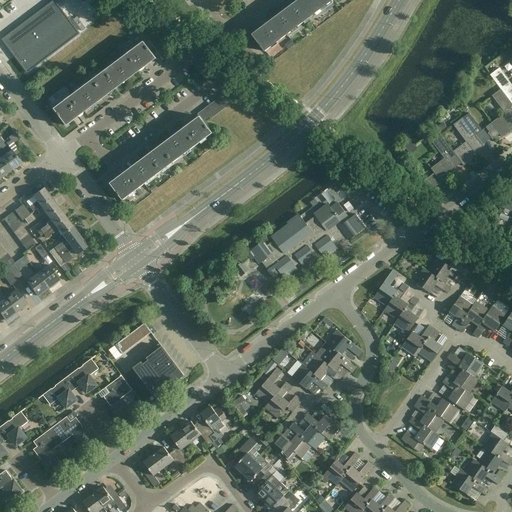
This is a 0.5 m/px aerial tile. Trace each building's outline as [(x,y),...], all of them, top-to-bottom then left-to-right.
[(297,0),(252,35),(265,52),(276,43),(277,43),(281,40),(281,39),(333,0),(297,0)] [(13,45),(9,48),(27,73),(79,34),(54,1),(7,36),(13,45)] [(77,17),(73,20),(82,31),(86,29),(77,17)] [(269,52),(274,61),(297,51),(292,41),(269,52)] [(66,100),(54,108),(66,126),(90,108),(156,59),(143,42),(132,51),(131,50),(127,54),(70,97),(70,96),(66,100)] [(501,89),(511,103),(511,84),(511,85),(499,68),(490,75),(500,89),(501,89)] [(232,88),(227,92),(234,102),(239,98),(232,88)] [(505,113),(491,123),(486,127),(490,132),(488,133),(493,140),(500,134),(502,137),(511,129),(510,127),(511,125),(511,103),(501,89),(500,89),(492,96),(502,108),(505,113)] [(227,92),(222,96),(229,105),(234,102),(227,92)] [(222,96),(217,99),(224,109),(229,105),(222,96)] [(217,99),(212,103),(220,113),(224,109),(217,99)] [(212,103),(207,107),(215,116),(220,113),(212,103)] [(210,120),(215,116),(207,107),(203,110),(210,120)] [(197,114),(199,117),(205,124),(210,120),(203,110),(197,114)] [(467,142),(453,152),(462,163),(461,163),(463,166),(473,159),(471,156),(484,146),(472,131),(479,126),(469,113),(454,125),(467,142)] [(212,133),(205,124),(199,117),(110,183),(123,200),(134,191),(134,192),(139,188),(195,146),(196,146),(200,143),(201,142),(212,133)] [(449,173),(461,163),(462,163),(453,152),(440,135),(431,141),(444,158),(431,169),(441,183),(451,175),(449,173)] [(0,158),(1,158),(11,171),(21,163),(11,150),(2,156),(0,152),(0,158)] [(0,177),(1,178),(11,171),(1,158),(0,158),(0,177)] [(467,165),(459,168),(467,185),(475,181),(467,165)] [(36,209),(51,198),(44,188),(33,196),(36,201),(29,207),(33,212),(36,209)] [(43,210),(48,217),(59,208),(51,198),(36,209),(39,213),(43,210)] [(287,223),(289,224),(271,238),(274,241),(266,246),(263,241),(247,253),(247,254),(253,249),(258,255),(254,257),(259,264),(262,262),(268,270),(267,271),(273,278),(274,278),(273,278),(280,273),(282,275),(282,274),(288,270),(290,274),(297,269),(295,266),(300,263),(302,265),(303,264),(302,264),(308,260),(310,264),(319,258),(317,255),(320,253),(322,255),(323,254),(328,250),(331,254),(337,249),(336,246),(343,241),(342,239),(346,236),(350,241),(367,228),(356,214),(349,219),(347,216),(348,216),(338,203),(331,208),(328,204),(314,215),(315,216),(306,223),(300,216),(298,214),(287,223)] [(22,221),(24,219),(30,216),(30,215),(23,205),(15,211),(22,221)] [(55,226),(66,217),(59,208),(48,217),(51,222),(40,230),(43,234),(55,226)] [(2,221),(3,220),(4,220),(7,224),(16,217),(12,212),(1,221),(2,221)] [(30,216),(24,219),(28,224),(33,220),(30,216)] [(16,217),(7,224),(10,228),(19,222),(16,217)] [(57,230),(62,235),(73,227),(66,217),(55,226),(43,234),(46,238),(57,230)] [(19,222),(10,228),(13,233),(22,226),(19,222)] [(22,226),(13,233),(17,237),(25,230),(22,226)] [(53,257),(80,237),(73,227),(62,235),(65,240),(49,252),(53,257)] [(17,237),(20,241),(29,235),(25,230),(17,237)] [(23,246),(32,239),(29,235),(20,241),(23,246)] [(87,246),(80,237),(53,257),(60,267),(72,258),(68,252),(72,249),(76,254),(78,253),(79,255),(84,251),(83,249),(87,246)] [(32,239),(23,246),(27,251),(36,244),(32,239)] [(42,258),(47,254),(40,244),(35,248),(42,258)] [(450,248),(441,261),(452,269),(456,272),(457,272),(466,258),(448,246),(448,247),(450,248)] [(0,264),(1,265),(11,258),(7,253),(0,258),(0,264)] [(464,277),(457,272),(456,272),(452,269),(441,261),(435,256),(434,257),(437,258),(428,271),(427,272),(439,279),(438,280),(443,282),(449,274),(455,278),(460,282),(464,277)] [(11,258),(1,265),(5,270),(14,263),(11,258)] [(477,266),(472,263),(468,268),(473,272),(477,266)] [(25,281),(21,274),(13,264),(8,268),(17,280),(20,284),(25,281)] [(37,273),(48,288),(58,280),(47,265),(37,273)] [(451,287),(443,282),(438,280),(439,279),(427,272),(428,271),(422,267),(421,267),(423,269),(414,281),(413,280),(412,280),(430,293),(435,284),(442,289),(441,289),(447,293),(451,287)] [(17,280),(8,268),(1,273),(10,286),(17,280)] [(389,275),(384,282),(372,299),(373,300),(374,298),(387,306),(387,307),(398,291),(390,286),(398,274),(393,270),(389,275)] [(37,296),(48,288),(37,273),(26,281),(37,296)] [(258,287),(261,281),(253,278),(251,283),(258,287)] [(387,307),(387,306),(382,313),(383,313),(384,311),(397,320),(405,309),(406,309),(408,305),(408,304),(400,299),(409,287),(403,283),(398,291),(387,307)] [(475,302),(481,293),(472,286),(466,295),(475,302)] [(5,297),(16,312),(27,304),(15,289),(5,297)] [(452,325),(457,328),(461,323),(465,317),(473,305),(461,297),(462,295),(461,294),(449,312),(457,317),(452,325)] [(0,313),(5,320),(16,312),(5,297),(0,301),(0,313)] [(413,297),(408,304),(408,305),(406,309),(405,309),(397,320),(393,326),(395,324),(407,333),(406,335),(419,318),(410,312),(415,306),(419,301),(413,297)] [(477,299),(473,305),(465,317),(461,323),(457,328),(463,332),(471,321),(478,326),(479,326),(482,322),(489,310),(476,302),(478,300),(477,299)] [(487,326),(495,331),(506,316),(493,307),(494,305),(493,304),(489,310),(482,322),(479,326),(478,326),(473,333),(479,337),(482,332),(487,326)] [(511,311),(503,325),(511,330),(507,336),(503,342),(508,346),(511,340),(511,311)] [(145,323),(116,345),(123,354),(152,333),(154,336),(145,323)] [(414,359),(418,353),(426,341),(431,335),(434,329),(429,325),(421,337),(413,332),(400,349),(401,350),(402,348),(415,356),(413,358),(414,359)] [(362,351),(356,346),(335,329),(337,331),(327,343),(325,341),(325,342),(341,355),(347,348),(353,353),(358,357),(362,351)] [(440,333),(434,329),(431,335),(426,341),(418,353),(431,361),(429,363),(430,364),(442,347),(434,341),(440,333)] [(143,364),(141,362),(133,368),(156,398),(169,387),(170,388),(173,386),(170,383),(174,380),(176,382),(184,376),(158,342),(162,347),(146,358),(148,360),(143,364)] [(345,358),(341,355),(325,342),(324,342),(325,342),(315,354),(314,354),(331,368),(335,371),(341,363),(346,368),(352,372),(356,367),(349,362),(345,358)] [(321,380),(327,373),(337,382),(342,376),(337,372),(335,371),(331,368),(314,354),(311,352),(301,363),(300,363),(321,380)] [(447,358),(451,361),(452,362),(463,370),(474,378),(474,377),(483,364),(485,366),(485,365),(468,353),(463,361),(456,357),(451,353),(447,358)] [(79,368),(67,377),(76,389),(81,385),(87,393),(96,385),(89,376),(99,369),(91,359),(83,365),(83,366),(80,369),(79,368)] [(480,381),(474,377),(474,378),(463,370),(452,362),(451,361),(447,367),(453,371),(459,375),(454,382),(453,383),(469,394),(469,393),(478,381),(480,382),(480,381)] [(290,376),(306,389),(313,382),(324,391),(328,386),(321,380),(300,363),(302,365),(292,377),(290,375),(290,376)] [(281,390),(280,389),(273,384),(282,372),(277,368),(254,395),(254,396),(256,394),(268,404),(277,394),(281,390)] [(122,376),(105,388),(109,393),(104,397),(119,418),(129,411),(121,399),(132,390),(122,376)] [(76,389),(67,377),(55,386),(56,387),(52,389),(43,395),(50,405),(52,404),(53,406),(58,402),(57,400),(60,398),(67,408),(77,400),(71,393),(76,389)] [(447,387),(454,391),(448,399),(466,411),(466,410),(464,409),(473,397),(475,398),(475,397),(469,393),(469,394),(453,383),(454,382),(452,381),(446,377),(442,383),(447,387)] [(286,382),(280,389),(281,390),(277,394),(268,404),(263,409),(263,410),(265,408),(277,418),(275,420),(276,420),(287,407),(293,412),(302,401),(296,396),(289,403),(282,397),(291,387),(286,382)] [(503,413),(507,407),(511,400),(511,389),(510,392),(502,386),(490,404),(492,402),(504,411),(502,413),(503,413)] [(444,420),(450,424),(451,424),(449,422),(458,410),(459,411),(460,410),(442,398),(437,406),(431,402),(425,398),(421,403),(421,404),(423,405),(433,412),(444,420)] [(435,433),(444,420),(433,412),(423,405),(421,404),(421,403),(417,401),(413,406),(419,410),(425,414),(420,422),(419,422),(424,425),(435,433)] [(208,425),(203,428),(214,442),(223,435),(215,424),(220,420),(221,421),(226,417),(219,407),(214,411),(211,406),(200,414),(208,425)] [(0,427),(0,434),(6,442),(11,438),(16,445),(26,438),(19,429),(29,422),(21,412),(12,418),(13,419),(9,422),(9,421),(0,427)] [(319,422),(308,413),(304,419),(311,425),(311,424),(315,427),(326,436),(325,437),(331,442),(332,441),(330,439),(340,428),(342,429),(325,415),(319,422)] [(67,417),(51,429),(62,443),(73,435),(82,446),(92,439),(76,418),(70,422),(67,417)] [(419,453),(424,445),(432,451),(432,450),(430,448),(439,436),(441,437),(442,437),(435,433),(424,425),(419,422),(420,422),(412,417),(409,422),(420,430),(414,438),(406,432),(401,440),(419,453)] [(209,446),(214,442),(203,428),(199,432),(191,421),(181,429),(191,442),(201,435),(209,446)] [(290,428),(297,434),(312,446),(311,446),(317,451),(318,450),(315,449),(325,437),(326,436),(315,427),(311,424),(311,425),(305,432),(294,423),(290,428)] [(62,443),(51,429),(34,442),(37,447),(33,450),(49,471),(59,463),(50,452),(62,443)] [(178,447),(174,450),(184,464),(189,461),(181,449),(191,442),(181,429),(170,436),(178,447)] [(511,458),(508,456),(502,452),(508,444),(490,431),(490,432),(492,433),(483,446),(481,445),(480,445),(487,449),(498,457),(499,457),(503,460),(502,460),(504,461),(510,465),(511,462),(511,458)] [(301,458),(311,446),(312,446),(297,434),(291,441),(280,432),(271,442),(282,451),(282,453),(290,462),(296,454),(303,460),(304,460),(301,458)] [(240,451),(245,456),(235,466),(235,467),(233,469),(238,473),(240,471),(243,474),(255,460),(252,457),(261,447),(252,439),(240,451)] [(179,468),(184,464),(174,450),(169,454),(164,447),(154,454),(164,468),(173,461),(179,468)] [(497,468),(502,460),(503,460),(499,457),(498,457),(487,449),(478,462),(477,463),(489,471),(493,474),(495,475),(501,479),(505,473),(499,469),(497,468)] [(335,487),(340,482),(349,471),(348,470),(351,467),(352,467),(360,457),(355,452),(343,466),(336,460),(320,479),(326,483),(329,479),(336,485),(335,487)] [(154,475),(164,468),(154,454),(143,462),(149,469),(144,473),(154,487),(160,483),(154,475)] [(261,471),(265,474),(265,475),(269,471),(273,467),(260,455),(255,461),(255,460),(243,474),(245,476),(244,478),(250,483),(261,471)] [(480,484),(489,471),(477,463),(478,462),(472,458),(471,459),(473,460),(465,472),(464,473),(476,481),(475,481),(480,484)] [(359,473),(352,467),(351,467),(348,470),(349,471),(340,482),(352,492),(350,494),(364,477),(373,466),(368,462),(359,473)] [(488,489),(480,484),(475,481),(476,481),(464,473),(465,472),(459,468),(458,469),(460,470),(452,483),(449,481),(449,482),(467,494),(472,486),(479,490),(478,490),(484,494),(488,489)] [(0,474),(0,489),(3,487),(12,499),(22,492),(6,470),(0,475),(0,474)] [(261,499),(263,501),(281,482),(276,478),(269,471),(265,475),(265,474),(254,486),(255,486),(261,479),(265,483),(254,495),(259,500),(261,499)] [(497,484),(501,479),(495,475),(492,480),(497,484)] [(310,478),(303,483),(308,491),(316,486),(310,478)] [(286,487),(281,482),(263,501),(266,503),(264,505),(270,510),(281,498),(285,502),(289,498),(293,494),(286,487)] [(103,487),(93,494),(103,508),(110,503),(111,505),(114,505),(116,504),(121,511),(126,508),(116,494),(111,497),(103,487)] [(361,511),(369,503),(372,499),(372,500),(378,492),(373,488),(364,499),(357,493),(358,492),(358,491),(343,509),(345,508),(349,511),(361,511)] [(98,511),(103,508),(93,494),(83,502),(90,511),(98,511)] [(379,505),(372,500),(372,499),(369,503),(361,511),(382,511),(384,510),(384,509),(387,505),(387,506),(393,499),(388,495),(379,505)] [(293,511),(291,510),(296,505),(289,498),(285,502),(275,511),(276,511),(282,506),(285,510),(283,511),(293,511)] [(395,511),(387,506),(387,505),(384,509),(384,510),(382,511),(403,511),(409,505),(404,501),(395,511)] [(201,502),(196,508),(200,511),(199,511),(209,511),(210,511),(201,502)]
